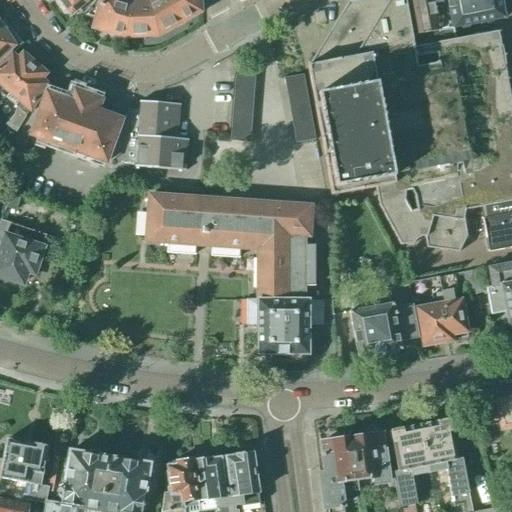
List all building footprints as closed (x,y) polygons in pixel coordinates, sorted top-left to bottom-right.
[(59,0),(60,0),(58,1),(65,11),(67,11),(70,15),(88,0),(59,0)] [(122,3),(119,2),(113,0),(95,0),(83,15),(83,16),(96,20),(93,29),(103,32),(102,34),(114,37),(116,35),(123,37),(125,29),(124,15),(125,11),(126,6),(122,3)] [(125,29),(123,37),(124,38),(135,37),(135,40),(146,39),(148,37),(157,37),(161,35),(163,36),(196,17),(197,15),(199,13),(200,13),(198,0),(153,0),(148,3),(137,4),(136,0),(119,0),(119,2),(122,3),(126,6),(125,11),(124,15),(125,29)] [(511,163),(505,122),(511,120),(511,88),(511,89),(499,91),(497,83),(489,36),(496,35),(496,34),(472,38),(471,38),(455,41),(453,30),(413,38),(408,10),(406,0),(363,0),(350,3),(350,2),(347,2),(348,3),(309,67),(307,67),(331,197),(375,188),(379,206),(400,246),(413,244),(417,240),(422,237),(425,237),(427,248),(459,253),(467,236),(463,219),(465,211),(483,207),(486,220),(483,221),(488,253),(511,248),(511,163)] [(413,38),(453,30),(455,41),(471,38),(468,26),(504,20),(499,0),(446,0),(447,0),(433,3),(432,0),(406,0),(408,10),(413,38)] [(0,58),(13,47),(7,38),(8,37),(8,36),(9,35),(9,34),(8,33),(3,26),(2,26),(1,25),(0,25),(0,58)] [(0,84),(10,93),(35,64),(27,57),(25,57),(23,56),(18,61),(12,56),(0,66),(0,84)] [(35,64),(10,93),(5,98),(16,107),(14,116),(6,126),(15,134),(45,87),(46,86),(40,81),(45,75),(43,73),(43,71),(35,64)] [(254,141),(256,76),(234,75),(232,140),(254,141)] [(180,106),(139,103),(139,104),(140,104),(139,119),(127,115),(123,124),(120,123),(121,121),(97,113),(101,101),(74,91),(70,103),(46,94),(30,136),(106,164),(109,154),(117,157),(116,159),(118,163),(136,164),(136,166),(134,166),(134,168),(186,172),(186,171),(185,170),(187,142),(188,142),(188,141),(177,140),(179,107),(180,107),(180,106)] [(258,251),(257,302),(306,302),(305,287),(318,287),(318,264),(318,246),(308,246),(308,234),(311,235),(313,205),(149,193),(146,242),(167,244),(167,254),(195,256),(195,246),(212,247),(211,257),(239,260),(240,250),(258,251)] [(4,212),(13,215),(19,197),(10,194),(4,212)] [(34,275),(37,263),(40,262),(42,257),(41,253),(42,249),(42,248),(45,247),(47,242),(45,239),(46,236),(1,221),(0,223),(0,241),(3,243),(0,251),(0,281),(6,283),(7,280),(23,285),(27,273),(34,275)] [(511,264),(488,269),(491,288),(487,289),(487,290),(486,290),(491,315),(505,313),(508,326),(511,329),(511,264)] [(463,274),(467,296),(483,294),(479,271),(463,274)] [(464,297),(467,296),(463,274),(437,279),(440,294),(442,294),(450,342),(467,339),(463,316),(467,316),(464,297)] [(391,300),(390,294),(350,300),(352,317),(350,317),(357,359),(401,351),(401,348),(419,344),(411,297),(391,300)] [(424,347),(450,342),(442,294),(440,294),(432,296),(433,303),(438,302),(439,307),(417,310),(424,347)] [(308,302),(306,302),(257,302),(247,303),(247,326),(257,326),(257,356),(307,356),(307,326),(323,326),(323,303),(308,303),(308,302)] [(511,398),(495,401),(497,413),(498,422),(499,432),(511,429),(511,398)] [(497,413),(488,414),(489,423),(498,422),(497,413)] [(420,427),(428,474),(446,471),(451,498),(452,507),(462,505),(463,511),(471,511),(462,460),(457,461),(449,422),(420,427)] [(411,478),(428,474),(420,427),(390,433),(397,472),(393,473),(399,508),(399,511),(415,511),(414,505),(416,505),(411,478)] [(374,480),(375,485),(386,484),(387,490),(394,488),(393,479),(388,480),(382,436),(366,438),(365,435),(355,437),(355,439),(351,440),(357,482),(374,480)] [(357,482),(351,440),(347,440),(347,438),(336,439),(336,442),(320,444),(325,475),(320,475),(324,511),(343,511),(341,494),(359,492),(357,482)] [(6,441),(0,473),(0,479),(21,484),(19,492),(20,493),(20,492),(24,493),(23,501),(45,506),(48,489),(40,487),(48,448),(31,445),(31,446),(6,441)] [(227,492),(229,511),(236,511),(237,511),(235,511),(234,506),(241,505),(241,507),(259,504),(258,494),(252,453),(250,453),(246,449),(238,450),(235,455),(233,455),(233,457),(224,459),(229,492),(227,492)] [(100,511),(109,459),(99,457),(99,456),(98,454),(97,453),(96,453),(94,452),(93,453),(92,453),(91,453),(90,454),(89,456),(69,452),(64,486),(59,489),(58,497),(61,502),(61,504),(51,503),(49,511),(100,511)] [(229,511),(227,492),(225,492),(220,459),(211,460),(211,459),(209,459),(205,455),(197,456),(194,461),(193,461),(200,511),(199,511),(205,511),(218,510),(218,509),(224,508),(224,511),(229,511)] [(144,511),(146,511),(147,503),(150,500),(155,469),(148,468),(149,465),(129,462),(129,461),(128,460),(128,459),(127,458),(126,458),(125,457),(123,457),(121,458),(120,459),(119,460),(109,459),(100,511),(144,511)] [(199,511),(200,511),(193,461),(175,464),(175,467),(167,468),(168,474),(167,474),(169,490),(168,490),(168,495),(164,496),(162,511),(199,511)] [(26,511),(28,507),(0,500),(0,511),(26,511)]
